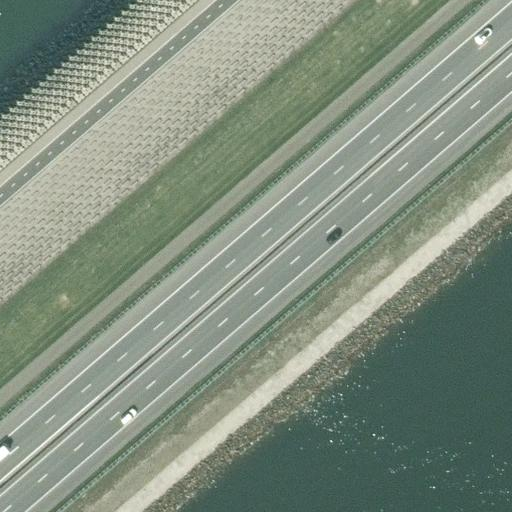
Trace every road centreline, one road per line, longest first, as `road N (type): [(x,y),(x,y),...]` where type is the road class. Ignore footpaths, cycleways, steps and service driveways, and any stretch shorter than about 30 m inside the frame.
road 1 (motorway): [(511,22),(0,464)]
road 2 (motorway): [(5,511),(511,75)]
